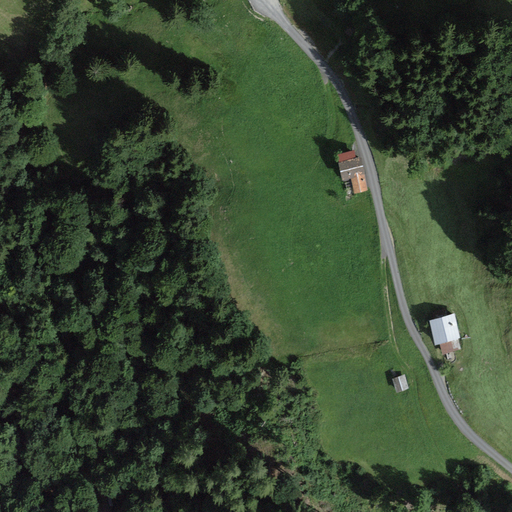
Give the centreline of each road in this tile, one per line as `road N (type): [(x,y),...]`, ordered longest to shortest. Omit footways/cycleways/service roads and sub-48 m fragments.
road 1 (tertiary): [(263,0),(345,99),(410,319),(449,405),(511,469)]
road 2 (track): [(110,511),(75,398),(61,310),(72,176),(27,113),(12,83),(15,49),(0,41)]
